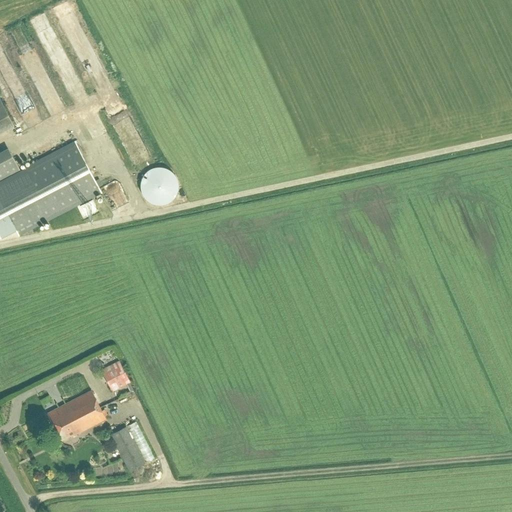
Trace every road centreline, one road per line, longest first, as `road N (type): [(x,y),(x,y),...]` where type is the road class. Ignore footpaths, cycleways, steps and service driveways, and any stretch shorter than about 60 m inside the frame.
road 1 (track): [(0,244),(511,136)]
road 2 (track): [(26,502),(511,455)]
